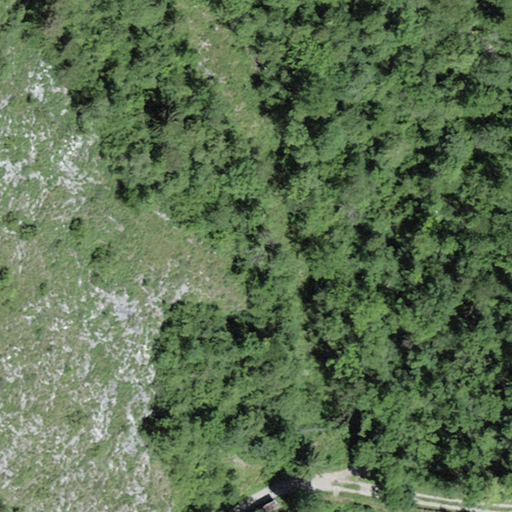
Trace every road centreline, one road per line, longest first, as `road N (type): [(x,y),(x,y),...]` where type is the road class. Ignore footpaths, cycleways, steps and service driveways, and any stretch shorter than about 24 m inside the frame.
road 1 (track): [(324,478),(420,502),(511,511)]
road 2 (track): [(367,467),(297,485),(243,511)]
